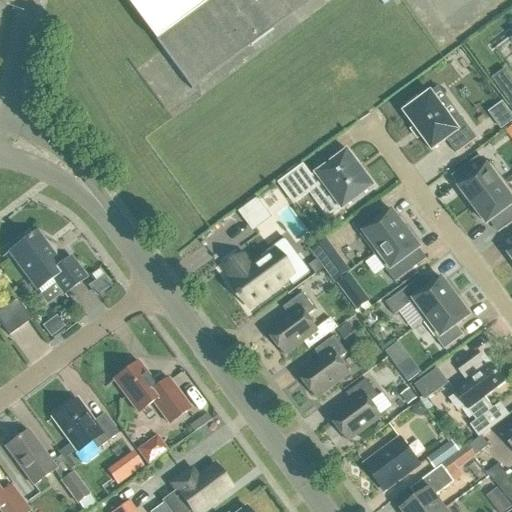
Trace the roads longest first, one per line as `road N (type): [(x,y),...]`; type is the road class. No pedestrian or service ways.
road 1 (unclassified): [(324,511),(158,285)]
road 2 (residential): [(511,318),(370,126)]
road 3 (residential): [(0,404),(158,285)]
road 4 (unclassified): [(118,234),(87,177),(58,149),(0,125)]
road 5 (unclassified): [(0,160),(45,170),(118,234)]
